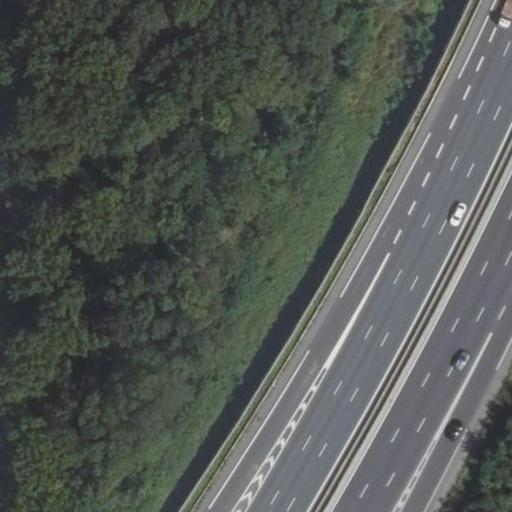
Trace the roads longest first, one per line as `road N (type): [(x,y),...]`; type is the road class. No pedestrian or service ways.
road 1 (trunk): [(453,191),(396,217),(210,511)]
road 2 (trunk): [(453,191),(277,511)]
road 3 (trunk): [(356,511),(448,361),(483,328)]
road 4 (trunk): [(414,511),(483,378),(483,328)]
road 5 (trunk): [(511,63),(453,191)]
